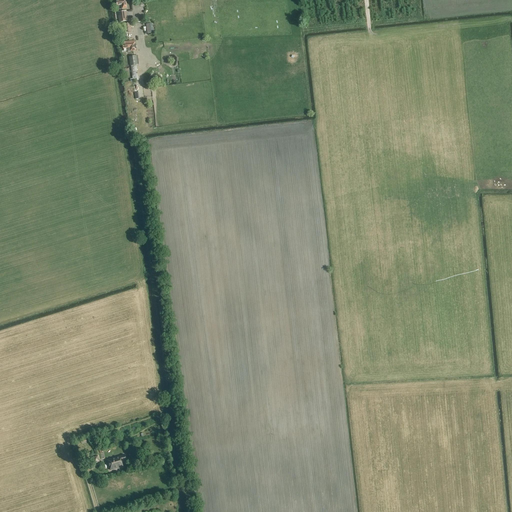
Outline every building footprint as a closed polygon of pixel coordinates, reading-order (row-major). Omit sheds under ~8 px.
[(118,0),(118,1),(117,1),(118,6),(121,5),(122,10),(127,9),(127,5),(125,0),(118,0)] [(126,12),(118,13),(120,22),(127,21),(126,12)] [(130,24),(124,25),(125,33),(132,32),(130,24)] [(136,51),(135,41),(124,42),(124,44),(123,44),(124,49),(127,48),(128,52),(136,51)] [(136,56),(129,57),(130,66),(137,66),(139,65),(138,56),(136,56)] [(121,462),(126,460),(125,455),(120,457),(107,460),(110,470),(123,466),(121,462)]
